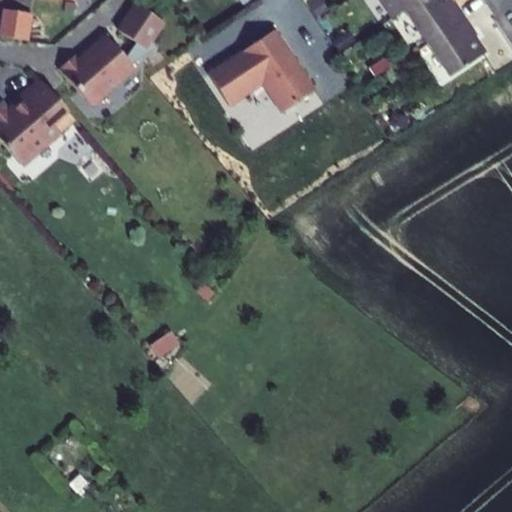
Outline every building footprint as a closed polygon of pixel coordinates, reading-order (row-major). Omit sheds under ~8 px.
[(78,48),(61,64),(94,100),(137,62),(135,60),(158,43),(153,35),(166,16),(142,0),(138,0),(121,25),(139,37),(128,52),(108,30),(94,42),(95,43),(83,54),(78,48)] [(380,0),(394,20),(406,13),(425,0),(380,0)] [(449,0),(425,0),(406,13),(429,47),(469,21),(457,2),(453,4),(449,0)] [(34,8),(6,3),(2,31),(29,35),(34,8)] [(479,37),(469,21),(429,47),(450,79),(486,55),(475,39),(479,37)] [(280,29),(212,72),(232,104),(266,83),(285,112),(319,91),(295,53),(293,54),(287,45),(289,44),(280,29)] [(32,69),(38,75),(42,72),(36,65),(32,69)] [(69,102),(42,72),(38,75),(23,89),(26,92),(12,104),(4,96),(0,99),(0,130),(23,156),(53,129),(55,132),(70,119),(68,116),(75,109),(69,102)] [(68,116),(70,119),(78,113),(75,109),(68,116)] [(149,341),(156,353),(176,342),(169,330),(149,341)]
